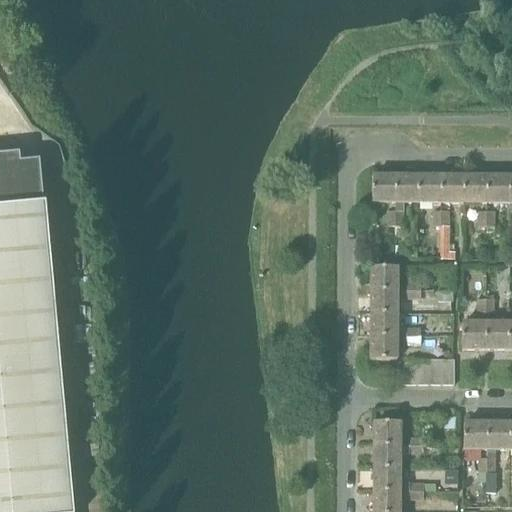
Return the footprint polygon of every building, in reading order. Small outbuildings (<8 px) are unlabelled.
[(0,511),(72,511),(45,208),(42,208),(42,206),(38,163),(0,167),(0,511)] [(372,178),(372,205),(395,205),(395,178),(372,178)] [(395,229),(395,238),(403,238),(403,205),(418,205),(418,178),(395,178),(395,205),(395,214),(395,229)] [(418,178),(418,205),(441,205),(441,179),(418,178)] [(441,179),(441,205),(463,205),(464,179),(441,179)] [(464,179),(463,205),(486,206),(486,179),(464,179)] [(486,179),(486,206),(509,206),(509,179),(486,179)] [(387,258),(394,258),(395,214),(386,214),(386,229),(387,228),(387,258)] [(449,214),(440,214),(440,229),(441,229),(440,259),(442,259),(441,262),(454,262),(454,254),(449,254),(449,214)] [(477,229),(486,229),(486,214),(477,214),(477,229)] [(486,229),(487,235),(494,235),(494,229),(495,229),(495,214),(486,214),(486,229)] [(371,270),(370,293),(397,294),(397,293),(397,270),(371,270)] [(405,284),(405,294),(421,294),(421,284),(405,284)] [(370,293),(370,316),(397,316),(397,302),(405,302),(405,294),(397,293),(397,294),(370,293)] [(453,304),(453,293),(437,293),(436,304),(453,304)] [(405,294),(405,302),(421,302),(421,294),(405,294)] [(494,302),(484,302),(484,317),(494,317),(494,302)] [(370,316),(370,339),(397,339),(397,316),(370,316)] [(462,325),(462,352),(476,352),(481,352),(485,352),(485,325),(462,325)] [(485,325),(485,352),(489,352),(494,352),(508,352),(508,326),(485,325)] [(405,330),(405,340),(421,340),(421,330),(405,330)] [(370,339),(370,362),(397,362),(397,339),(370,339)] [(421,348),(421,340),(405,340),(405,348),(421,348)] [(404,362),(404,388),(416,388),(416,362),(404,362)] [(416,388),(429,388),(429,362),(416,362),(416,388)] [(441,362),(429,362),(429,388),(441,388),(441,362)] [(441,388),(454,388),(454,362),(441,362),(441,388)] [(444,417),(445,431),(457,431),(457,417),(444,417)] [(373,425),(373,448),(400,448),(400,425),(373,425)] [(464,425),(463,452),(487,452),(487,426),(464,425)] [(487,476),(486,496),(495,496),(495,452),(510,453),(510,426),(487,426),(487,452),(487,461),(487,476)] [(409,448),(424,448),(424,440),(409,440),(409,448)] [(373,448),(373,471),(400,471),(400,456),(409,456),(409,457),(423,457),(424,448),(409,448),(400,448),(373,448)] [(487,476),(487,461),(477,461),(477,476),(487,476)] [(373,471),(373,494),(423,494),(423,486),(400,485),(400,471),(373,471)] [(373,494),(372,511),(399,511),(400,502),(423,502),(423,494),(373,494)]
